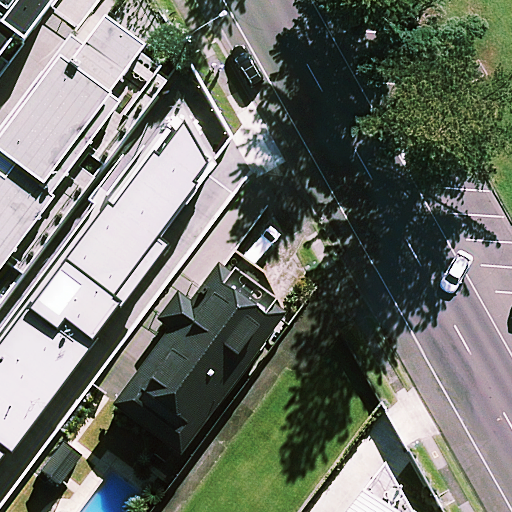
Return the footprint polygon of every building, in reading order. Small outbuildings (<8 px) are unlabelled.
[(50,0),(0,0),(0,55),(17,32),(24,37),(50,0)] [(106,89),(133,56),(160,22),(131,0),(128,0),(107,26),(93,14),(0,129),(0,152),(34,179),(48,191),(120,100),(106,89)] [(0,393),(0,510),(192,262),(182,254),(236,186),(202,131),(0,393)] [(0,263),(43,207),(0,173),(0,263)] [(191,299),(177,290),(156,319),(169,328),(113,404),(181,454),(279,322),(211,272),(191,299)] [(413,511),(376,483),(353,511),(413,511)]
